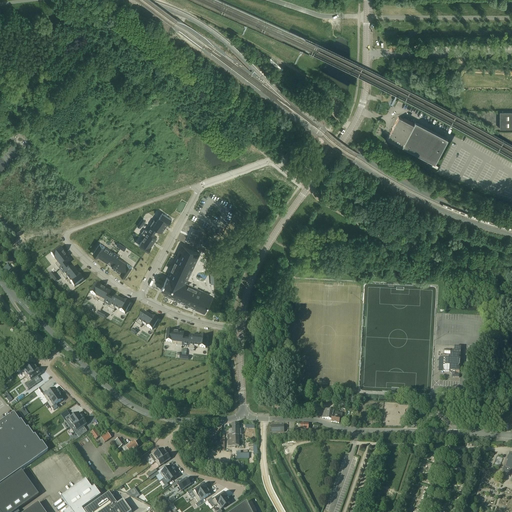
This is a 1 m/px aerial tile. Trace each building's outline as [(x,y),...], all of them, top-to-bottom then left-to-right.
[(511,128),(511,111),(500,112),(500,129),(511,128)] [(391,132),(390,132),(389,134),(390,134),(386,141),(434,166),(447,141),(414,124),(413,127),(398,119),(391,132)] [(0,171),(7,165),(20,152),(12,144),(0,155),(0,171)] [(289,160),(296,150),(291,146),(284,156),(289,160)] [(145,236),(139,245),(149,252),(152,247),(151,246),(157,237),(153,235),(157,229),(160,231),(162,233),(168,224),(169,224),(172,219),(163,213),(157,222),(154,220),(151,225),(151,226),(148,231),(146,230),(143,235),(145,236)] [(143,219),(137,226),(140,228),(146,221),(143,219)] [(193,228),(187,242),(193,245),(199,231),(193,228)] [(100,243),(93,254),(98,257),(99,256),(108,262),(109,260),(114,263),(112,267),(121,273),(120,274),(125,277),(132,267),(119,258),(120,256),(114,252),(100,243)] [(167,277),(161,290),(166,293),(165,295),(166,295),(194,309),(195,309),(196,306),(198,307),(197,309),(202,312),(203,310),(206,311),(212,298),(209,297),(210,295),(205,292),(204,294),(202,294),(203,291),(186,283),(200,254),(185,247),(180,257),(178,256),(177,257),(169,275),(168,276),(171,277),(170,279),(167,277)] [(60,248),(51,255),(57,263),(55,265),(59,270),(63,275),(61,276),(65,281),(67,279),(74,287),(83,280),(79,275),(79,276),(78,275),(76,272),(72,268),(68,270),(64,265),(69,262),(66,257),(63,254),(63,253),(63,252),(60,248)] [(52,273),(49,275),(55,282),(58,280),(52,273)] [(96,284),(90,294),(100,299),(98,302),(104,305),(104,304),(109,307),(108,309),(114,312),(115,309),(125,314),(130,304),(125,301),(124,302),(123,302),(120,300),(115,297),(113,301),(107,298),(110,293),(105,290),(102,288),(101,287),(96,284)] [(143,313),(136,324),(141,327),(143,325),(152,330),(158,321),(153,317),(152,318),(151,318),(148,316),(143,313)] [(167,331),(166,342),(176,343),(176,346),(182,347),(188,347),(188,350),(194,350),(194,347),(205,349),(206,337),(201,336),(200,337),(196,337),(192,336),(190,336),(189,341),(183,340),(184,334),(181,333),(178,333),(173,332),(173,331),(167,331)] [(16,353),(8,346),(4,350),(12,357),(16,353)] [(459,367),(460,359),(459,359),(459,357),(460,357),(460,348),(454,347),(454,350),(453,350),(450,352),(443,352),(443,356),(444,356),(444,358),(443,358),(443,366),(444,366),(444,368),(443,368),(442,372),(449,372),(449,371),(453,371),(453,372),(459,373),(459,369),(458,368),(458,367),(459,367)] [(23,367),(19,369),(24,377),(36,370),(32,364),(25,369),(23,367)] [(36,370),(24,377),(30,385),(34,382),(33,380),(40,375),(36,370)] [(46,392),(42,395),(47,403),(59,395),(55,389),(48,394),(46,392)] [(59,395),(47,403),(48,403),(50,401),(53,406),(51,408),(53,411),(57,408),(56,405),(63,400),(59,395)] [(322,419),(331,421),(332,416),(333,412),(334,411),(324,409),(322,419)] [(342,414),(333,412),(332,416),(331,421),(331,422),(339,424),(340,418),(341,418),(342,414)] [(0,484),(20,471),(47,452),(41,443),(40,444),(34,436),(33,437),(27,428),(26,429),(20,421),(19,422),(13,414),(0,422),(0,484)] [(70,416),(65,419),(67,422),(66,423),(70,428),(82,419),(83,418),(80,415),(79,415),(78,414),(71,419),(70,416)] [(82,419),(70,428),(73,434),(75,433),(76,435),(81,432),(79,430),(86,425),(82,419)] [(239,446),(239,435),(241,435),(241,430),(239,430),(238,425),(232,425),(232,435),(228,435),(228,444),(227,444),(227,446),(228,446),(228,447),(239,446)] [(284,433),(283,425),(271,426),(271,433),(284,433)] [(100,437),(95,430),(90,434),(95,441),(100,437)] [(107,434),(101,438),(104,443),(108,440),(108,439),(110,438),(107,434)] [(114,442),(118,449),(124,445),(119,438),(114,442)] [(138,448),(134,442),(128,445),(124,447),(129,454),(138,448)] [(153,453),(149,456),(154,463),(166,454),(167,453),(164,450),(163,450),(155,455),(153,453)] [(240,452),(236,452),(236,454),(237,460),(249,459),(249,454),(240,454),(240,452)] [(166,454),(154,463),(155,463),(159,468),(170,460),(166,454)] [(159,475),(156,477),(159,482),(161,481),(174,472),(170,467),(159,475)] [(0,486),(0,511),(14,511),(38,496),(20,472),(0,486)] [(174,472),(161,481),(165,486),(167,485),(177,477),(177,476),(178,475),(175,472),(174,473),(174,472)] [(176,482),(172,485),(173,487),(176,485),(181,492),(190,485),(186,479),(178,485),(176,482)] [(83,511),(82,510),(101,496),(94,487),(92,489),(86,480),(61,497),(69,510),(65,511),(83,511)] [(192,492),(192,493),(195,498),(194,498),(194,499),(207,490),(203,485),(192,492)] [(207,490),(194,499),(198,503),(200,502),(210,495),(207,490)] [(117,505),(109,493),(84,511),(131,511),(123,500),(117,505)] [(213,500),(212,501),(216,506),(217,506),(227,498),(223,493),(213,500)] [(227,498),(217,506),(220,511),(220,510),(231,503),(227,498)] [(251,511),(247,503),(233,511),(251,511)]
